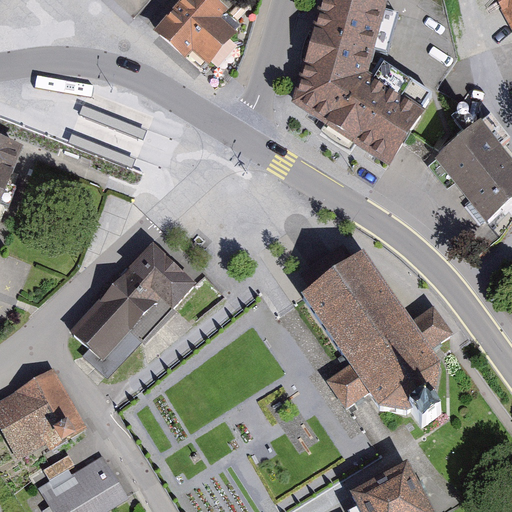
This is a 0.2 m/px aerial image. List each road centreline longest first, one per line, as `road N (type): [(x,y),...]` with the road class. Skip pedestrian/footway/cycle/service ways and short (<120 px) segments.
road 1 (tertiary): [(511,367),(463,299),(408,243),(239,137)]
road 2 (residential): [(42,332),(239,137)]
road 3 (tertiary): [(239,137),(114,68),(72,61),(0,68)]
road 4 (residential): [(164,511),(42,332)]
road 5 (tertiary): [(239,137),(288,0)]
